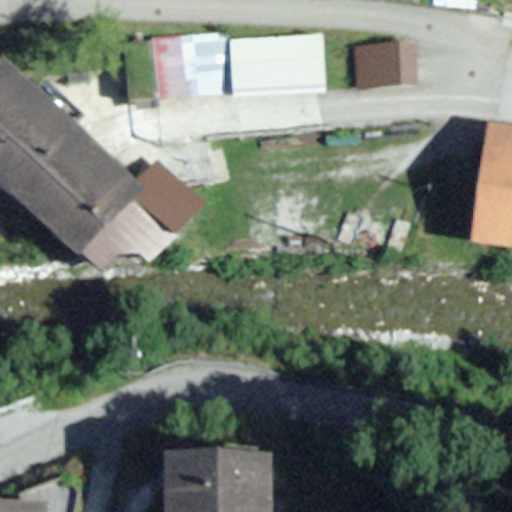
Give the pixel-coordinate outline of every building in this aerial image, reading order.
[(329,34),(169,40),(171,99),(331,93),(329,34)] [(360,92),(422,85),(417,43),(355,49),(360,92)] [(137,196),(0,68),(0,198),(71,265),(137,196)] [(511,134),(480,130),(463,254),(511,260),(511,134)] [(260,511),(259,465),(154,468),(154,511),(260,511)]
